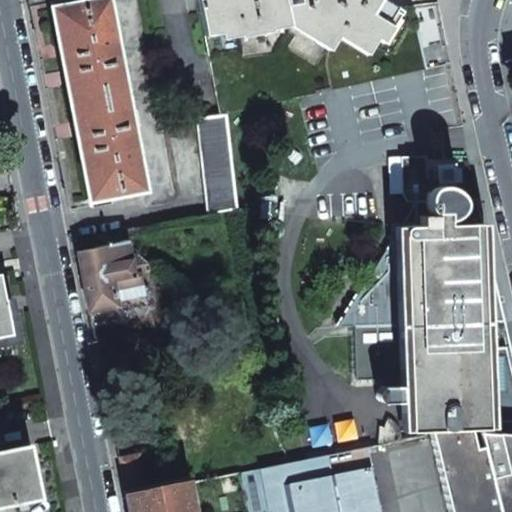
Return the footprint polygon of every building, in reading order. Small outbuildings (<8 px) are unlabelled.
[(106,0),(96,0),(50,8),(87,200),(143,189),(106,0)] [(197,0),(204,37),(238,30),(239,38),(271,32),(269,23),(288,19),(301,27),(299,30),(315,40),(313,42),(328,51),(336,37),(365,55),(395,8),(382,0),(197,0)] [(204,37),(219,116),(344,89),(426,69),(413,10),(411,4),(395,8),(365,55),(336,37),(328,51),(313,42),(315,40),(299,30),(301,27),(288,19),(269,23),(271,32),(239,38),(238,30),(204,37)] [(219,116),(197,118),(208,214),(237,209),(226,115),(219,116)] [(398,159),(400,227),(433,225),(433,213),(429,211),(427,207),(425,203),(425,199),(425,197),(426,195),(426,193),(427,192),(427,191),(429,190),(431,189),(424,173),(424,158),(398,159)] [(429,211),(433,213),(433,225),(445,225),(445,219),(449,219),(452,218),(454,217),(457,215),(459,212),(460,210),(462,207),(462,204),(462,200),(461,196),(456,191),(452,188),(449,187),(439,186),(434,187),(431,189),(429,190),(427,191),(427,192),(426,193),(426,195),(425,197),(425,199),(425,203),(427,207),(429,211)] [(476,200),(462,200),(462,204),(462,207),(460,210),(459,212),(457,215),(454,217),(452,218),(449,219),(445,219),(445,225),(479,224),(481,224),(476,200)] [(401,249),(394,249),(397,326),(404,326),(408,431),(428,430),(476,428),(485,427),(481,319),(479,224),(445,225),(433,225),(400,227),(401,249)] [(479,224),(481,319),(504,322),(488,254),(481,224),(479,224)] [(127,240),(77,251),(84,288),(91,326),(119,321),(118,313),(144,308),(138,274),(133,275),(130,255),(127,240)] [(394,249),(386,250),(361,288),(336,327),(397,326),(394,249)] [(137,253),(130,255),(133,275),(138,274),(156,270),(137,253)] [(0,285),(0,355),(13,353),(0,285)] [(390,418),(386,416),(385,426),(379,424),(378,442),(402,438),(400,430),(396,424),(390,418)] [(428,430),(448,511),(495,511),(476,431),(476,428),(428,430)] [(511,511),(511,434),(476,431),(495,511),(511,511)] [(0,505),(33,499),(28,472),(22,445),(0,449),(0,505)] [(138,455),(117,459),(124,491),(144,487),(138,455)] [(124,491),(127,511),(195,511),(194,504),(190,483),(189,479),(144,487),(124,491)]
